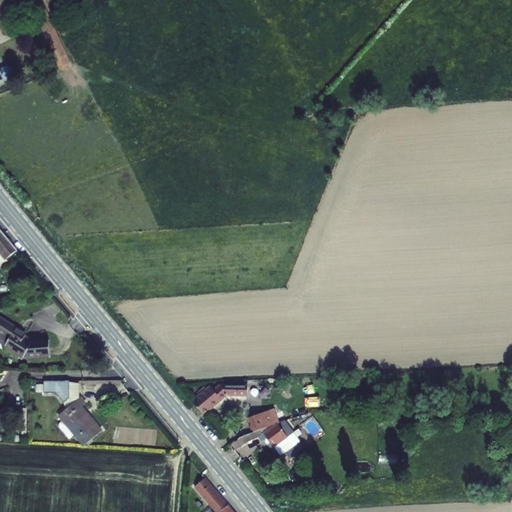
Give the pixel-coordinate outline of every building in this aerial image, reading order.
[(0,0),(0,12),(28,1),(31,0),(0,0)] [(43,0),(31,0),(28,1),(50,57),(64,52),(43,0)] [(70,68),(64,52),(50,57),(56,73),(70,68)] [(19,248),(0,226),(0,264),(9,260),(7,258),(19,248)] [(26,333),(0,317),(0,343),(23,357),(48,357),(48,340),(33,340),(24,335),(26,333)] [(71,381),(46,381),(46,393),(56,393),(66,403),(72,398),(71,397),(71,382),(71,381)] [(81,382),(71,382),(71,397),(81,397),(81,382)] [(196,399),(206,413),(232,393),(251,392),(250,383),(224,384),(216,390),(214,386),(196,399)] [(58,416),(82,446),(100,432),(82,409),(87,405),(81,398),(58,416)] [(251,429),(253,436),(266,434),(265,426),(269,425),(267,417),(261,418),(260,412),(251,414),(254,429),(251,429)] [(11,418),(0,417),(0,427),(11,428),(11,418)] [(270,432),(280,444),(291,435),(281,423),(270,432)] [(234,511),(206,478),(196,486),(213,507),(206,511),(234,511)]
